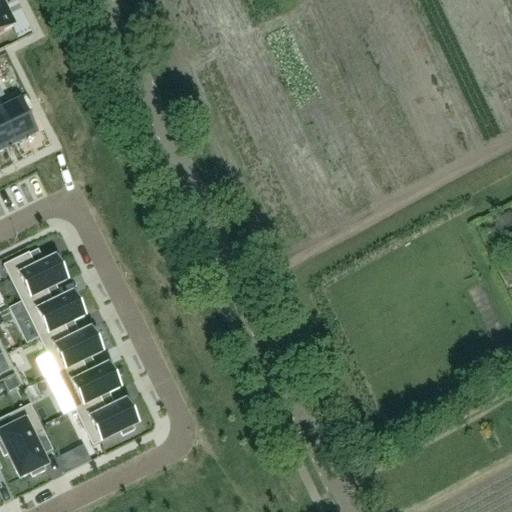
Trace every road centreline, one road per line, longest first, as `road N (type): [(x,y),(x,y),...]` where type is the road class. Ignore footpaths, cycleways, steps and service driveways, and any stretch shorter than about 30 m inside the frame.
road 1 (tertiary): [(347,511),(101,0)]
road 2 (residential): [(53,511),(170,455),(182,421),(75,212),(52,209),(0,234)]
